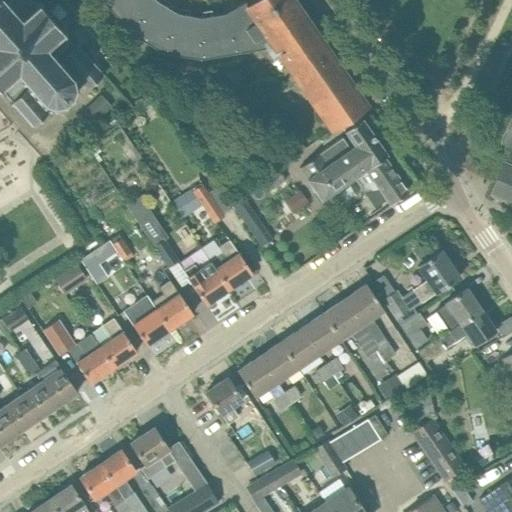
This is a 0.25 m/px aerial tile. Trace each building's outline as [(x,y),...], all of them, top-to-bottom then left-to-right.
[(0,0),(0,87),(12,101),(10,103),(32,127),(53,109),(57,109),(57,106),(62,106),(64,108),(66,106),(64,104),(71,99),(74,100),(75,98),(72,96),(75,88),(78,89),(82,85),(87,90),(104,75),(77,44),(75,46),(62,32),(66,29),(64,27),(61,29),(55,23),(58,20),(67,12),(57,1),(49,9),(46,11),(40,5),(42,3),(41,1),(38,3),(35,0),(33,2),(30,0),(0,0)] [(273,45),(246,6),(244,3),(225,13),(201,17),(177,13),(158,2),(156,0),(103,0),(105,3),(128,31),(162,50),(202,58),(271,46),(273,45)] [(367,105),(294,0),(254,0),(246,6),(331,129),(367,105)] [(100,94),(84,110),(94,121),(111,106),(100,94)] [(387,154),(361,118),(345,130),(356,145),(329,164),(321,152),(300,167),(322,199),(355,177),(365,192),(379,189),(390,205),(408,192),(384,156),(387,154)] [(511,119),(502,142),(511,147),(496,183),(491,193),(511,203),(511,119)] [(289,147),(294,155),(305,147),(300,140),(289,147)] [(275,169),(261,179),(269,191),(284,181),(275,169)] [(203,205),(207,211),(214,222),(224,215),(204,184),(197,188),(195,185),(172,200),(183,218),(203,205)] [(239,193),(228,201),(252,235),(263,228),(239,193)] [(155,246),(159,252),(168,266),(178,260),(165,240),(163,241),(153,226),(150,228),(144,218),(139,221),(156,246),(155,246)] [(121,238),(112,244),(118,253),(122,258),(131,252),(121,238)] [(222,252),(210,261),(229,289),(252,273),(238,252),(229,239),(218,246),(222,252)] [(108,276),(100,263),(102,262),(94,250),(81,259),(97,283),(108,276)] [(383,298),(401,325),(417,313),(413,308),(436,292),(459,276),(441,250),(418,266),(427,279),(401,297),(396,290),(395,290),(384,274),(373,281),(384,298),(383,298)] [(192,283),(195,288),(206,304),(229,289),(210,261),(198,269),(195,265),(185,272),(192,283)] [(77,263),(55,278),(65,293),(87,278),(77,263)] [(163,293),(151,302),(155,308),(169,329),(193,313),(170,279),(159,287),(163,293)] [(366,283),(344,297),(363,325),(363,324),(370,334),(377,345),(387,359),(395,354),(371,319),(384,310),(366,283)] [(418,351),(419,352),(482,309),(467,288),(435,309),(449,329),(418,351)] [(20,297),(27,308),(36,302),(29,291),(20,297)] [(135,303),(123,311),(135,328),(146,345),(169,329),(155,308),(151,302),(147,295),(135,303)] [(344,297),(323,312),(341,339),(363,325),(344,297)] [(419,352),(425,361),(466,333),(474,345),(496,330),(482,309),(419,352)] [(401,325),(415,347),(428,339),(420,327),(427,323),(420,311),(417,313),(401,325)] [(323,312),(301,326),(320,354),(341,339),(323,312)] [(101,344),(99,346),(113,367),(136,351),(113,317),(93,331),(101,344)] [(67,349),(79,366),(90,383),(113,367),(99,346),(87,354),(78,341),(76,343),(59,318),(44,329),(60,353),(67,349)] [(301,326),(280,341),(298,368),(320,354),(301,326)] [(377,345),(370,334),(359,342),(366,353),(377,345)] [(280,341),(258,355),(277,383),(298,368),(280,341)] [(15,355),(22,365),(32,358),(25,348),(15,355)] [(511,353),(502,360),(511,375),(511,353)] [(237,370),(248,386),(255,397),(277,383),(258,355),(237,370)] [(22,365),(29,375),(39,368),(32,358),(22,365)] [(336,358),(326,364),(334,375),(343,369),(336,358)] [(55,360),(35,373),(41,381),(57,405),(77,392),(66,375),(61,367),(55,360)] [(398,375),(406,388),(427,374),(419,361),(398,375)] [(326,364),(316,371),(324,382),(325,381),(334,375),(326,364)] [(206,391),(227,422),(238,415),(232,406),(242,399),(227,377),(206,391)] [(41,381),(21,394),(37,419),(57,405),(41,381)] [(293,387),(283,393),(291,404),(300,398),(293,387)] [(274,399),(281,410),(291,404),(283,393),(274,399)] [(21,394),(1,408),(17,432),(37,419),(21,394)] [(407,398),(411,417),(434,413),(430,394),(407,398)] [(351,404),(336,414),(344,426),(358,417),(351,404)] [(0,408),(0,444),(17,432),(1,408),(0,408)] [(368,418),(381,438),(387,435),(375,414),(368,418)] [(433,416),(410,431),(444,480),(466,466),(433,416)] [(368,418),(358,424),(371,444),(381,438),(368,418)] [(253,434),(247,424),(234,433),(241,442),(253,434)] [(358,424),(348,429),(362,450),(371,444),(358,424)] [(319,425),(311,430),(316,439),(324,433),(319,425)] [(130,442),(141,459),(145,464),(140,467),(147,478),(155,473),(156,475),(167,468),(166,465),(175,459),(153,426),(130,442)] [(348,429),(339,435),(352,456),(362,450),(348,429)] [(339,435),(328,441),(341,462),(352,456),(339,435)] [(315,448),(322,458),(333,475),(345,467),(341,462),(328,441),(327,440),(315,448)] [(120,449),(100,463),(115,484),(135,472),(120,449)] [(194,490),(168,507),(171,511),(201,511),(218,501),(207,483),(188,455),(176,463),(194,490)] [(274,471),(281,483),(300,473),(293,460),(274,471)] [(118,511),(129,511),(132,510),(123,497),(100,463),(79,476),(95,499),(105,492),(118,511)] [(274,471),(247,487),(261,507),(269,502),(264,493),(281,483),(274,471)] [(511,511),(511,488),(506,480),(479,498),(488,511),(511,511)] [(89,511),(70,483),(48,498),(57,511),(89,511)] [(461,484),(452,490),(455,494),(464,507),(472,501),(461,484)] [(364,511),(347,487),(326,501),(332,511),(364,511)] [(150,511),(135,489),(123,497),(132,510),(133,511),(150,511)] [(406,511),(444,511),(433,494),(406,511)] [(27,511),(57,511),(48,498),(27,511)] [(332,511),(326,501),(309,511),(332,511)]
